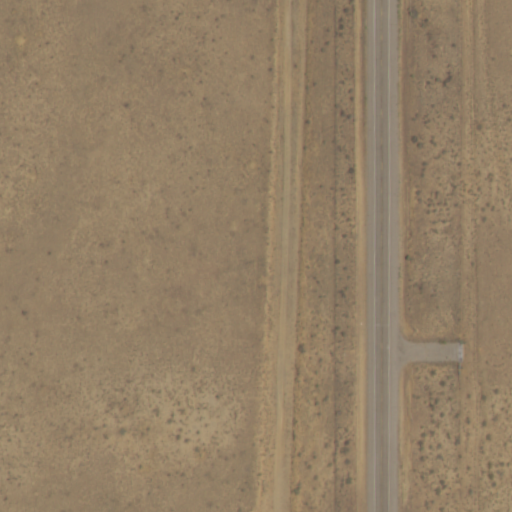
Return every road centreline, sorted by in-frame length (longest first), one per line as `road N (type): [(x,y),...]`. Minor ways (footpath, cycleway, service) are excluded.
road 1 (residential): [(275,511),(292,0)]
road 2 (primary): [(395,0),(401,511)]
